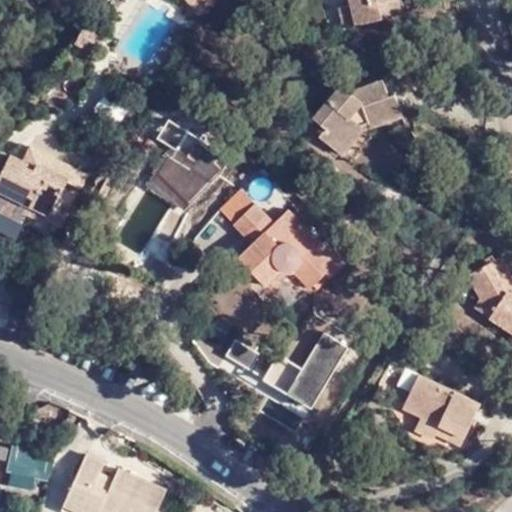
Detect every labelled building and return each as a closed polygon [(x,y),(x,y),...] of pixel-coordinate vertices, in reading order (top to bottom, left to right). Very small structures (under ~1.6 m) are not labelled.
[(210,4),(204,0),(187,0),(200,15),(210,4)] [(395,22),(389,0),(343,0),(347,15),(338,17),(344,40),(396,27),(395,22)] [(396,0),(389,0),(395,22),(401,20),(396,0)] [(365,129),(402,118),(395,97),(390,97),(384,81),(353,92),(344,85),(316,118),(329,129),(321,138),(343,155),(365,129)] [(187,155),(200,138),(190,130),(177,149),(187,155)] [(208,167),(216,148),(200,138),(187,155),(208,167)] [(222,153),(216,148),(208,167),(211,170),(222,153)] [(0,190),(33,204),(30,211),(48,218),(69,178),(37,164),(34,171),(26,168),(27,164),(9,157),(0,178),(0,190)] [(34,171),(37,164),(30,159),(27,164),(26,168),(34,171)] [(218,207),(233,222),(254,199),(240,186),(218,207)] [(0,197),(30,211),(33,204),(0,190),(0,197)] [(233,222),(253,240),(273,219),(254,199),(233,222)] [(288,233),(298,222),(284,207),(273,219),(288,233)] [(292,270),(314,237),(298,222),(288,233),(273,219),(253,240),(240,253),(266,278),(283,262),(292,270)] [(320,244),(314,237),(292,270),(308,284),(323,269),(329,273),(346,257),(327,238),(320,244)] [(93,258),(101,249),(89,241),(81,250),(93,258)] [(511,289),(496,265),(460,286),(474,307),(469,313),(511,340),(511,289)] [(303,368),(328,383),(349,347),(324,332),(303,368)] [(254,369),(262,350),(235,339),(227,358),(254,369)] [(314,408),(327,385),(279,357),(265,380),(314,408)] [(404,406),(424,415),(439,421),(436,432),(460,442),(479,403),(419,373),(404,406)] [(439,421),(424,415),(418,427),(433,436),(436,432),(439,421)] [(13,445),(8,472),(43,478),(48,451),(13,445)] [(95,511),(99,502),(113,508),(121,511),(155,511),(167,484),(119,461),(114,473),(108,484),(94,479),(100,466),(105,454),(86,446),(62,500),(90,511),(95,511)] [(94,479),(108,484),(114,473),(100,466),(94,479)] [(111,511),(113,508),(99,502),(95,511),(111,511)]
